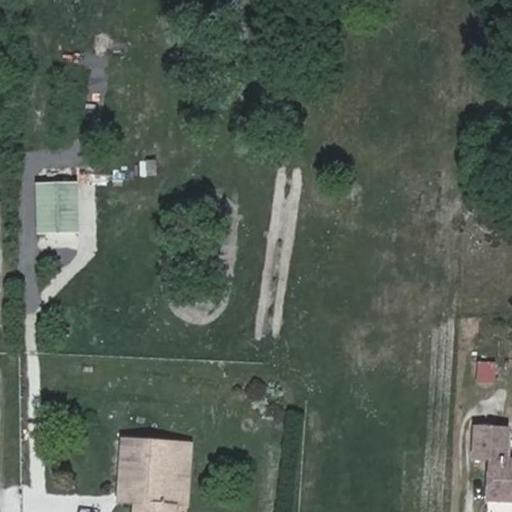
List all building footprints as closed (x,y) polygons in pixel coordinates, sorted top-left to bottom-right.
[(83,181),(43,181),(44,232),(84,232),(83,181)] [(475,361),(475,384),(494,384),(494,362),(475,361)] [(497,425),(467,424),(464,457),(478,458),(480,458),(477,498),(511,500),(511,454),(496,454),(497,425)] [(172,511),(173,506),(176,446),(122,442),(119,490),(134,491),(133,503),(132,511),(172,511)] [(176,446),(173,506),(187,507),(191,447),(176,446)] [(118,502),(133,503),(134,491),(119,490),(118,502)]
